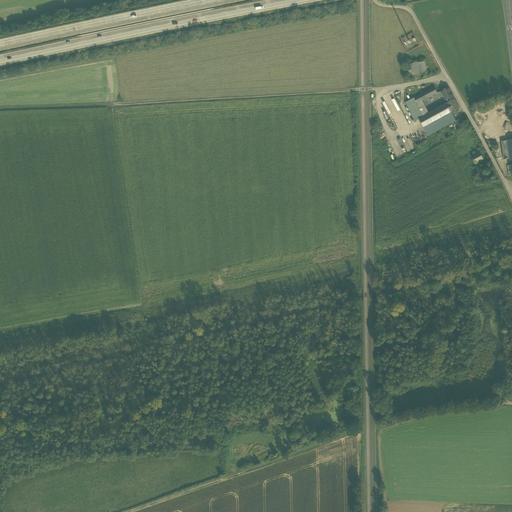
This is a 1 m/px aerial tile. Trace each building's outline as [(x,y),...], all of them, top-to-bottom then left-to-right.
[(421,76),(420,74),(427,73),(424,61),(406,65),(409,79),(421,77),(422,78),(423,77),(424,76),(423,75),(422,75),(421,75),(421,76)] [(414,98),(417,104),(422,101),(437,93),(434,87),(414,98)] [(446,100),(447,103),(454,99),(448,88),(441,92),(446,100)] [(418,119),(423,116),(417,104),(414,98),(406,102),(415,121),(419,119),(418,119)] [(459,108),(454,99),(447,103),(446,104),(451,113),(451,112),(459,108)] [(429,113),(422,101),(417,104),(423,116),(429,113)] [(445,104),(429,113),(423,116),(418,119),(419,119),(423,128),(451,113),(446,104),(445,104)] [(451,112),(451,113),(423,128),(428,136),(456,121),(451,112)] [(408,135),(402,137),(407,153),(414,150),(408,135)] [(503,156),(504,160),(509,159),(507,140),(501,141),(503,152),(503,156)] [(472,157),(473,158),(472,159),(473,162),(475,161),(476,163),(483,159),(480,153),(475,155),(472,157)]
